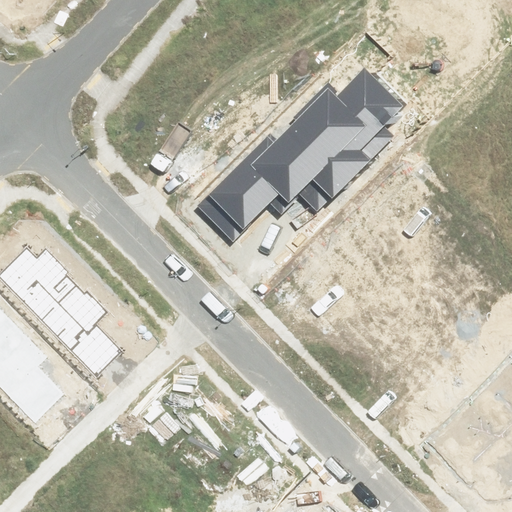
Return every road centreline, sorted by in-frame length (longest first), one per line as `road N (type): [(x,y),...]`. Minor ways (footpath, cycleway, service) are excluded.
road 1 (residential): [(0,510),(203,307)]
road 2 (residential): [(401,511),(203,307)]
road 3 (residential): [(203,307),(21,117)]
road 4 (residential): [(132,0),(21,117)]
